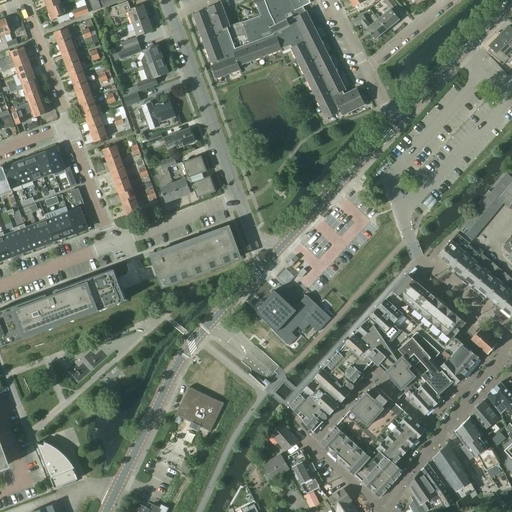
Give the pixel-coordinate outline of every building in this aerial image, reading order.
[(60,0),(44,0),(48,9),(62,4),(60,0)] [(84,0),(77,0),(78,2),(79,2),(81,7),(73,10),(75,17),(89,13),(84,0)] [(90,0),(94,11),(101,8),(98,0),(90,0)] [(311,3),(309,0),(253,0),(255,4),(256,3),(261,16),(243,22),(242,21),(231,26),(222,2),(209,7),(210,10),(207,11),(206,9),(193,14),(212,62),(214,62),(215,65),(212,66),(216,79),(241,69),(240,65),(278,51),(282,49),(291,45),(292,47),(291,47),(327,119),(339,113),(340,113),(339,110),(340,109),(343,115),(342,115),(343,116),(365,104),(357,88),(345,94),(343,91),(346,89),(307,11),(306,11),(303,6),(311,3)] [(379,18),(388,29),(400,19),(392,9),(397,5),(392,0),(384,0),(383,1),(388,6),(383,10),(385,13),(379,18)] [(131,24),(148,18),(144,5),(131,10),(128,2),(109,9),(112,16),(128,17),(131,24)] [(62,4),(48,9),(52,20),(58,18),(59,23),(71,19),(69,14),(66,15),(62,4)] [(388,29),(379,18),(371,25),(367,20),(364,15),(353,20),(356,26),(362,23),(375,40),(388,29)] [(6,19),(0,20),(0,36),(5,49),(18,44),(16,39),(7,42),(4,35),(11,32),(9,27),(15,25),(12,16),(6,18),(6,19)] [(148,18),(131,24),(134,31),(135,30),(137,36),(153,30),(148,18)] [(511,28),(510,26),(500,36),(511,48),(511,28)] [(59,44),(72,39),(68,28),(55,32),(59,44)] [(509,63),(511,60),(511,48),(500,36),(490,46),(492,48),(489,52),(488,51),(503,65),(507,61),(509,63)] [(136,37),(122,42),(125,49),(138,44),(136,37)] [(63,55),(76,50),(72,39),(59,44),(63,55)] [(139,45),(119,52),(121,59),(141,52),(139,45)] [(145,54),(141,61),(143,67),(149,65),(149,64),(163,59),(158,45),(144,51),(145,54)] [(9,65),(14,63),(28,58),(24,47),(10,52),(12,56),(0,60),(0,63),(2,68),(9,65)] [(67,66),(80,61),(76,50),(63,55),(67,66)] [(32,69),(28,58),(14,63),(18,74),(32,69)] [(149,65),(143,67),(148,80),(156,77),(168,73),(163,59),(149,64),(149,65)] [(71,76),(84,71),(80,61),(67,66),(71,76)] [(32,69),(18,74),(22,85),(36,80),(32,69)] [(75,87),(88,83),(84,71),(71,76),(75,87)] [(148,80),(138,84),(141,91),(158,85),(156,77),(148,80)] [(40,91),(36,80),(22,85),(17,87),(18,91),(24,89),(26,96),(40,91)] [(8,86),(3,88),(4,91),(9,89),(17,86),(15,82),(8,85),(8,86)] [(79,99),(92,94),(88,83),(75,87),(79,99)] [(29,102),(11,109),(13,113),(25,109),(44,102),(40,91),(26,96),(29,102)] [(83,108),(96,103),(92,94),(79,99),(83,108)] [(25,109),(13,113),(17,124),(23,122),(26,121),(24,115),(27,114),(33,112),(35,118),(48,113),(44,102),(25,109)] [(151,103),(142,107),(151,129),(160,125),(159,122),(175,116),(170,102),(153,108),(151,103)] [(87,119),(100,114),(96,103),(83,108),(87,119)] [(10,114),(0,117),(0,124),(3,123),(5,129),(14,125),(10,114)] [(91,131),(104,126),(100,114),(87,119),(91,131)] [(95,142),(108,137),(104,126),(91,131),(95,142)] [(178,148),(195,141),(190,129),(166,138),(169,147),(176,145),(178,148)] [(160,133),(147,137),(149,144),(163,139),(160,133)] [(107,160),(120,155),(117,145),(103,150),(107,160)] [(57,148),(46,152),(54,173),(55,177),(66,173),(66,170),(57,148)] [(46,152),(36,156),(43,177),(54,173),(46,152)] [(111,171),(124,166),(120,155),(107,160),(111,171)] [(36,156),(25,160),(33,181),(43,177),(36,156)] [(202,156),(183,163),(189,179),(187,180),(190,189),(194,188),(198,198),(216,191),(211,176),(205,178),(203,173),(207,171),(202,156)] [(175,157),(160,163),(164,175),(169,174),(167,168),(177,164),(175,157)] [(25,160),(14,164),(22,185),(33,181),(25,160)] [(14,164),(4,168),(12,189),(22,185),(14,164)] [(116,183),(129,178),(124,166),(111,171),(116,183)] [(0,197),(13,192),(12,189),(4,168),(0,169),(0,197)] [(71,168),(66,170),(66,173),(68,178),(74,176),(71,168)] [(491,192),(504,202),(511,209),(511,176),(507,173),(491,192)] [(119,193),(133,188),(129,178),(116,183),(119,193)] [(186,178),(173,183),(179,198),(192,193),(191,191),(190,189),(187,180),(186,178)] [(173,183),(160,187),(166,203),(179,198),(173,183)] [(123,203),(136,199),(133,188),(119,193),(123,203)] [(498,209),(504,202),(491,192),(486,198),(498,209)] [(493,215),(498,209),(486,198),(481,205),(493,215)] [(136,199),(123,203),(128,216),(141,211),(136,199)] [(488,221),(493,215),(481,205),(475,211),(488,221)] [(71,211),(68,212),(75,230),(76,233),(87,229),(86,226),(80,208),(78,208),(71,211)] [(483,227),(488,221),(475,211),(470,217),(483,227)] [(68,212),(58,216),(65,237),(76,233),(75,230),(68,212)] [(58,216),(47,220),(55,241),(56,240),(57,241),(61,240),(61,238),(65,237),(58,216)] [(478,233),(483,227),(470,217),(465,223),(478,233)] [(47,220),(36,224),(44,245),(55,241),(47,220)] [(473,240),(478,233),(465,223),(460,229),(473,240)] [(25,224),(13,228),(14,232),(22,253),(34,248),(26,227),(25,224)] [(36,224),(26,227),(34,248),(44,245),(36,224)] [(151,255),(152,256),(155,265),(157,271),(163,287),(241,258),(229,226),(151,255)] [(3,232),(0,233),(0,258),(1,260),(12,256),(4,235),(5,235),(3,232)] [(5,235),(4,235),(12,256),(14,256),(14,257),(19,256),(18,254),(22,253),(14,232),(5,235)] [(451,266),(470,243),(458,233),(438,256),(451,266)] [(511,237),(503,247),(511,254),(508,256),(511,259),(510,262),(511,263),(511,237)] [(470,243),(451,266),(463,276),(482,253),(470,243)] [(476,287),(495,264),(482,253),(463,276),(476,287)] [(488,297),(507,274),(504,271),(501,274),(497,270),(500,268),(495,264),(476,287),(488,297)] [(114,269),(0,311),(0,347),(126,300),(120,285),(114,269)] [(286,286),(295,277),(286,269),(277,277),(286,286)] [(511,293),(511,277),(507,274),(488,297),(500,307),(511,293)] [(408,275),(370,317),(394,353),(399,350),(413,336),(455,384),(455,385),(465,376),(464,374),(479,357),(454,337),(466,323),(420,284),(408,275)] [(282,296),(275,290),(256,312),(285,341),(305,319),(318,332),(331,318),(307,295),(299,303),(286,291),(282,296)] [(511,293),(500,307),(511,316),(511,293)] [(293,403),(291,404),(314,433),(365,375),(363,373),(373,361),(385,372),(424,415),(442,399),(440,397),(422,377),(414,367),(408,361),(404,356),(399,350),(394,353),(370,317),(339,351),(299,396),(295,400),(293,403)] [(489,354),(498,343),(482,328),(472,338),(489,354)] [(413,336),(399,350),(404,356),(408,361),(414,367),(422,377),(440,397),(455,384),(413,336)] [(511,413),(511,411),(511,393),(501,382),(487,395),(501,414),(507,408),(511,413)] [(189,387),(177,412),(176,415),(191,422),(189,427),(199,431),(201,427),(211,432),(224,403),(189,387)] [(426,429),(380,388),(373,397),(367,392),(320,444),(328,450),(381,497),(383,495),(404,471),(396,463),(426,429)] [(484,401),(469,414),(471,416),(477,423),(484,431),(483,433),(483,434),(485,437),(494,431),(490,426),(499,418),(491,409),(484,401)] [(471,416),(455,431),(456,432),(459,436),(461,440),(465,445),(461,448),(470,460),(478,455),(484,464),(485,468),(487,471),(490,476),(500,472),(503,470),(490,446),(490,445),(485,437),(483,434),(483,433),(476,424),(471,416)] [(285,451),(298,440),(282,422),(269,434),(285,451)] [(37,442),(55,488),(63,485),(63,487),(76,482),(76,480),(78,479),(76,474),(73,469),(70,464),(67,460),(63,456),(59,453),(55,450),(51,448),(46,446),(37,442)] [(449,443),(432,459),(452,488),(453,487),(461,500),(475,489),(471,481),(463,467),(464,466),(453,449),(449,443)] [(302,452),(301,450),(288,456),(290,458),(287,460),(303,493),(306,491),(307,494),(320,487),(319,485),(321,484),(305,451),(302,452)] [(272,480),(291,469),(281,453),(263,465),(272,480)] [(184,459),(179,469),(189,474),(194,464),(184,459)] [(428,463),(422,471),(446,507),(446,508),(448,506),(455,502),(445,487),(432,469),(428,463)] [(422,471),(409,486),(412,490),(415,495),(411,497),(413,500),(419,511),(428,511),(434,509),(435,511),(446,507),(422,471)] [(291,478),(285,481),(288,488),(294,485),(291,478)] [(344,488),(329,499),(337,511),(358,511),(350,501),(352,500),(344,488)] [(314,491),(304,496),(310,509),(320,504),(314,491)] [(61,511),(58,502),(32,511),(61,511)] [(150,509),(137,502),(131,511),(166,511),(169,508),(164,506),(162,509),(153,504),(150,509)]
